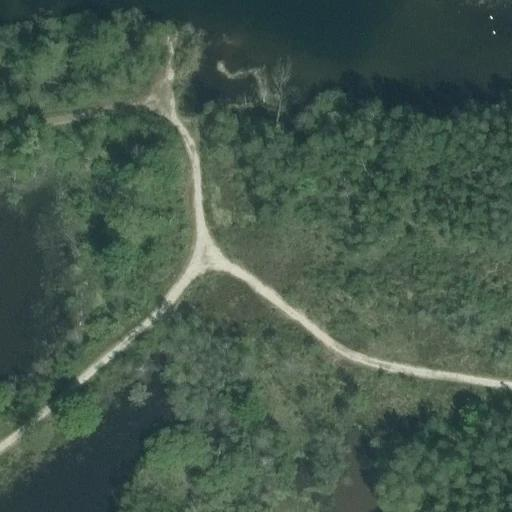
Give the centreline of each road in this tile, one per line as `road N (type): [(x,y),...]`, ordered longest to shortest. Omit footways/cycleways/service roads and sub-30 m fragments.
road 1 (track): [(0,452),(155,321),(205,255),(198,154),(176,121),(170,81)]
road 2 (track): [(511,390),(398,371),(339,351),(205,255)]
